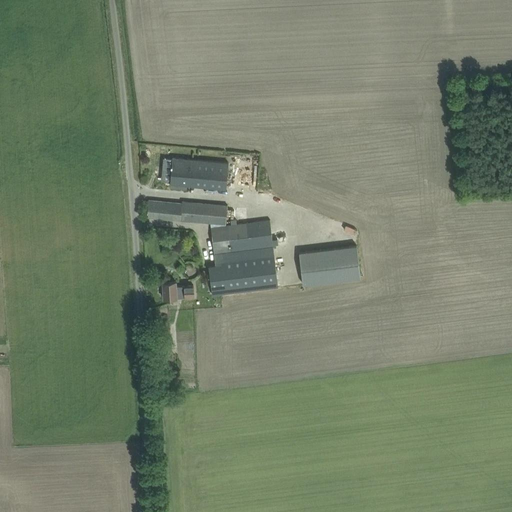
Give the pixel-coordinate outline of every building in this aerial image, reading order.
[(228,162),(173,157),(170,183),(225,188),(228,162)] [(227,206),(182,200),(182,203),(148,200),(147,217),(157,217),(211,224),(216,265),(209,266),(212,295),(222,293),(278,287),(274,248),(273,249),(273,245),(278,245),(277,238),(272,238),(270,220),(237,224),(236,219),(231,219),(231,224),(226,225),(227,206)] [(350,228),(352,223),(340,219),(338,224),(350,228)] [(182,245),(181,236),(158,238),(158,247),(161,247),(161,253),(161,254),(153,254),(154,262),(155,262),(156,271),(159,271),(159,272),(163,271),(168,270),(169,270),(169,266),(181,265),(180,252),(179,252),(178,245),(182,245)] [(303,284),(360,278),(356,246),(299,252),(303,284)] [(176,281),(163,282),(164,298),(194,296),(193,285),(176,286),(176,281)]
